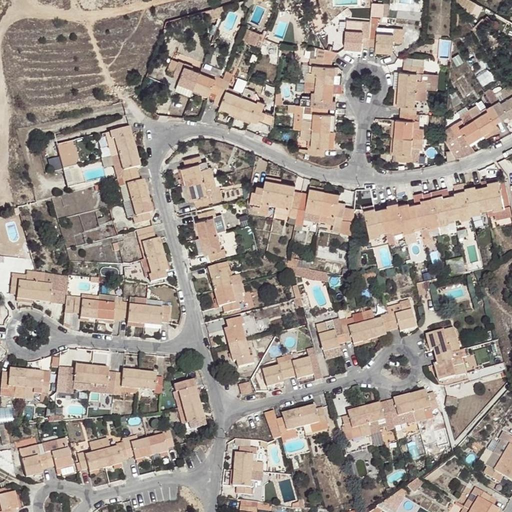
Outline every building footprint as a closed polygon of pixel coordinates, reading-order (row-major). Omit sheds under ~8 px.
[(299,0),(303,9),(316,2),(315,0),(299,0)] [(257,4),(246,7),(245,12),(252,15),(257,4)] [(217,17),(207,19),(208,26),(218,24),(217,17)] [(371,24),(370,36),(378,37),(378,39),(394,40),(395,36),(379,34),(379,24),(371,24)] [(246,29),(242,40),(255,46),(260,35),(246,29)] [(346,37),(345,54),(362,56),(362,52),(376,53),(376,57),(393,59),(394,40),(378,39),(378,37),(370,36),(363,36),(362,38),(346,37)] [(268,38),(264,37),(263,40),(260,40),(259,43),(265,45),(268,38)] [(332,64),(335,52),(317,48),(314,60),(332,64)] [(317,79),(307,79),(305,98),(312,99),(312,106),(302,105),(301,112),(312,113),(311,120),(314,120),(313,127),(303,126),(301,145),(311,146),(311,153),(309,153),(308,160),(325,162),(326,154),(329,154),(331,138),(332,120),(329,120),(329,114),(336,115),(336,107),(333,107),(334,91),(335,73),(332,73),(332,65),(316,64),(316,66),(315,72),(317,73),(317,79)] [(304,79),(307,79),(317,79),(317,73),(315,72),(316,66),(310,65),(309,73),(304,73),(304,79)] [(173,83),(179,69),(171,66),(166,80),(173,83)] [(231,88),(223,86),(217,83),(216,85),(187,73),(187,71),(180,68),(179,69),(173,83),(180,86),(176,97),(191,103),(193,96),(200,98),(205,100),(210,102),(212,99),(217,101),(224,104),(221,112),(220,114),(235,120),(251,126),(253,123),(260,126),(266,110),(258,107),(257,109),(251,107),(242,104),(228,98),(231,88)] [(424,136),(416,134),(414,135),(414,128),(417,128),(418,121),(418,114),(416,113),(416,107),(422,107),(427,108),(427,99),(428,89),(418,88),(418,81),(421,82),(421,74),(404,72),(404,79),(400,79),(399,96),(398,113),(401,113),(400,126),(396,126),(395,143),(394,160),(398,160),(397,167),(414,169),(414,160),(412,160),(412,154),(420,154),(423,155),(424,136)] [(227,78),(223,86),(231,88),(233,80),(227,78)] [(438,82),(421,82),(418,81),(418,88),(428,89),(427,99),(437,99),(438,82)] [(459,133),(452,137),(461,151),(467,148),(468,149),(471,154),(486,145),(483,141),(498,133),(496,130),(508,123),(511,129),(511,91),(500,98),(506,107),(500,110),(499,109),(493,112),(486,116),(488,118),(482,122),(477,112),(460,122),(465,132),(460,134),(459,133)] [(246,95),(242,104),(251,107),(254,98),(246,95)] [(214,108),(221,112),(224,104),(217,101),(214,108)] [(458,102),(451,107),(453,114),(462,109),(458,102)] [(490,105),(493,112),(499,109),(495,102),(490,105)] [(267,103),(266,110),(260,126),(274,130),(276,107),(267,103)] [(296,111),(288,111),(288,119),(295,119),(296,111)] [(250,129),(251,126),(235,120),(234,124),(250,129)] [(498,133),(483,141),(486,145),(500,136),(498,133)] [(127,135),(111,138),(113,146),(115,146),(124,177),(121,178),(125,193),(128,193),(132,209),(135,223),(133,224),(135,232),(151,227),(150,220),(153,219),(151,212),(147,196),(145,190),(145,187),(141,187),(138,175),(141,174),(140,169),(139,166),(134,148),(133,145),(132,141),(129,141),(127,135)] [(461,151),(452,137),(446,141),(446,146),(453,160),(462,153),(461,151)] [(113,146),(111,138),(106,140),(117,186),(120,186),(126,210),(132,209),(128,193),(125,193),(121,178),(124,177),(115,146),(113,146)] [(419,168),(420,154),(412,154),(412,160),(414,160),(414,169),(419,168)] [(216,193),(214,184),(212,174),(209,175),(201,177),(200,171),(203,170),(202,169),(201,162),(185,166),(186,173),(183,174),(186,190),(191,207),(195,206),(197,213),(212,209),(211,201),(208,202),(207,195),(209,195),(216,193)] [(201,177),(209,175),(207,167),(202,169),(203,170),(200,171),(201,177)] [(221,182),(214,184),(216,193),(223,191),(221,182)] [(504,183),(498,185),(499,188),(488,190),(488,192),(483,193),(476,195),(475,192),(466,194),(465,192),(455,194),(456,201),(450,203),(448,195),(424,200),(423,198),(414,200),(415,210),(409,212),(408,209),(399,211),(397,205),(386,207),(388,214),(375,216),(375,215),(364,217),(370,244),(381,241),(380,239),(386,238),(393,236),(394,239),(403,237),(404,239),(414,237),(414,234),(426,231),(427,233),(448,229),(448,226),(460,224),(461,227),(472,224),(471,221),(481,220),(481,217),(487,215),(493,214),(493,217),(505,214),(510,213),(504,183)] [(499,188),(498,185),(482,188),(483,193),(488,192),(488,190),(499,188)] [(294,204),(295,197),(296,192),(266,186),(264,191),(263,198),(256,197),(253,214),(260,216),(262,209),(270,210),(276,211),(291,214),(290,222),(304,225),(306,217),(335,223),(333,230),(341,232),(345,214),(338,212),(339,206),(340,201),(325,198),(310,195),(308,199),(307,206),(301,205),(294,204)] [(250,202),(251,195),(252,190),(243,192),(246,204),(249,204),(250,202)] [(302,198),(295,197),(294,204),(301,205),(302,198)] [(132,209),(126,210),(124,211),(128,225),(133,224),(135,223),(132,209)] [(268,220),(270,210),(262,209),(260,216),(259,218),(268,220)] [(274,218),(290,222),(291,214),(276,211),(274,218)] [(506,223),(505,214),(493,217),(493,214),(487,215),(488,218),(488,221),(494,220),(496,225),(506,223)] [(222,255),(220,247),(214,224),(217,223),(215,216),(199,220),(200,227),(197,228),(205,260),(209,259),(211,266),(226,262),(225,254),(222,255)] [(327,228),(333,230),(335,223),(306,217),(304,225),(319,227),(320,223),(327,225),(327,228)] [(303,231),(304,225),(290,222),(288,228),(303,231)] [(427,237),(427,233),(426,231),(414,234),(414,237),(414,239),(427,237)] [(393,236),(386,238),(389,251),(396,250),(394,242),(404,239),(403,237),(394,239),(393,236)] [(162,253),(160,245),(156,246),(154,239),(139,243),(140,250),(143,250),(151,280),(148,282),(148,285),(150,289),(166,285),(165,278),(168,277),(162,253)] [(143,250),(140,250),(144,266),(141,268),(145,285),(148,285),(148,282),(151,280),(143,250)] [(228,277),(231,277),(229,269),(212,274),(214,280),(211,281),(219,314),(223,313),(224,320),(240,315),(238,307),(236,308),(234,302),(236,302),(244,299),(239,280),(231,283),(229,283),(228,277)] [(463,269),(447,272),(449,285),(466,281),(463,269)] [(20,285),(12,285),(11,301),(18,302),(18,306),(52,309),(52,306),(59,306),(60,290),(53,289),(52,289),(52,291),(46,291),(47,280),(27,278),(27,282),(26,289),(20,288),(20,285)] [(60,290),(59,306),(58,308),(65,309),(67,282),(54,281),(53,289),(60,290)] [(424,290),(416,292),(419,303),(426,301),(424,290)] [(128,330),(144,331),(161,332),(161,329),(168,330),(170,312),(162,312),(161,315),(145,313),(130,312),(130,309),(114,308),(114,310),(83,307),(83,304),(75,304),(74,320),(75,321),(81,321),(79,324),(80,325),(105,327),(110,327),(114,328),(114,324),(127,326),(127,329),(128,330)] [(130,312),(145,313),(146,305),(129,304),(130,309),(130,312)] [(332,358),(340,355),(339,352),(353,348),(354,352),(387,343),(386,339),(399,336),(400,339),(417,334),(409,307),(388,312),(390,318),(387,318),(388,321),(381,323),(381,326),(375,327),(373,317),(354,322),(354,323),(339,327),(338,326),(316,332),(324,360),(332,358)] [(251,363),(249,357),(242,331),(245,331),(243,323),(226,327),(228,335),(225,335),(233,368),(237,367),(238,374),(255,371),(253,362),(251,363)] [(463,357),(459,358),(453,335),(426,342),(430,358),(434,357),(438,371),(434,372),(438,389),(466,381),(463,371),(467,370),(463,357)] [(286,368),(278,370),(279,373),(263,377),(267,394),(284,389),(284,386),(296,383),(297,386),(314,381),(315,386),(323,385),(317,362),(293,369),(292,366),(286,368)] [(123,394),(138,395),(155,396),(155,399),(163,400),(165,384),(158,383),(158,379),(124,376),(124,379),(110,378),(110,374),(77,371),(77,375),(70,374),(68,391),(76,392),(76,389),(91,391),(108,392),(107,395),(122,396),(123,394)] [(36,405),(36,399),(37,394),(43,395),(43,398),(51,399),(52,382),(45,381),(46,378),(12,375),(12,378),(5,378),(3,394),(11,395),(11,392),(17,392),(17,403),(36,405)] [(186,429),(184,430),(186,437),(202,433),(200,426),(204,425),(203,420),(202,417),(197,400),(196,396),(195,392),(191,393),(190,387),(173,391),(175,398),(178,398),(182,415),(186,429)] [(250,389),(240,392),(242,401),(252,398),(250,389)] [(2,401),(17,403),(17,392),(11,392),(11,395),(3,394),(2,401)] [(477,400),(475,393),(466,395),(468,403),(477,400)] [(37,394),(36,399),(42,399),(42,407),(49,408),(51,399),(43,398),(43,395),(37,394)] [(179,415),(182,415),(178,398),(175,398),(173,399),(179,415)] [(405,422),(407,429),(408,432),(426,427),(424,419),(424,417),(430,415),(430,417),(438,415),(434,399),(426,401),(426,398),(394,406),(394,410),(381,413),(380,410),(372,412),(365,414),(348,419),(349,423),(342,425),(346,440),(354,438),(353,435),(359,434),(360,436),(362,444),(381,439),(380,435),(378,429),(384,427),(385,429),(392,427),(399,425),(399,423),(405,422)] [(347,415),(348,419),(365,414),(364,410),(347,415)] [(312,434),(327,430),(323,413),(316,415),(315,412),(282,421),(283,424),(276,427),(273,417),(264,419),(271,445),(280,443),(282,448),(299,443),(297,435),(312,431),(312,434)] [(394,433),(407,429),(405,422),(399,423),(399,425),(392,427),(394,433)] [(155,436),(156,442),(163,441),(162,438),(170,436),(168,433),(155,436)] [(110,454),(109,451),(107,444),(89,449),(91,459),(85,461),(85,458),(77,461),(79,470),(81,476),(88,475),(89,478),(93,477),(98,476),(114,472),(118,470),(121,470),(121,466),(134,463),(135,466),(143,464),(160,460),(167,458),(167,454),(174,452),(170,436),(162,438),(163,441),(156,442),(138,447),(131,449),(130,446),(123,448),(115,450),(116,453),(110,454)] [(511,442),(503,437),(500,443),(502,445),(486,472),(487,473),(483,479),(499,489),(503,483),(511,488),(511,442)] [(122,444),(123,448),(130,446),(131,449),(138,447),(136,441),(122,444)] [(31,463),(29,453),(19,456),(26,483),(42,479),(42,475),(55,472),(56,476),(72,471),(66,444),(56,446),(58,457),(42,450),(43,458),(40,458),(37,459),(38,462),(31,463)] [(38,451),(29,453),(31,463),(38,462),(37,459),(40,458),(38,451)] [(261,487),(262,468),(252,468),(252,461),(255,461),(256,454),(240,452),(239,459),(235,459),(232,493),(236,493),(235,500),(252,502),(253,494),(250,493),(250,487),(261,487)] [(252,468),(262,468),(264,454),(256,454),(255,461),(252,461),(252,468)] [(0,495),(0,501),(16,497),(14,492),(0,495)] [(492,511),(487,509),(491,502),(474,494),(471,500),(476,505),(474,509),(471,511),(492,511)] [(19,511),(16,497),(0,501),(0,511),(1,511),(19,511)] [(389,505),(380,511),(381,511),(398,511),(403,504),(396,500),(389,505)] [(492,511),(496,506),(491,502),(487,509),(492,511)]
